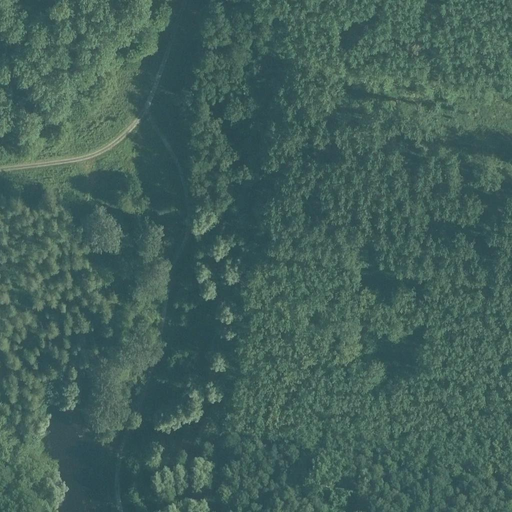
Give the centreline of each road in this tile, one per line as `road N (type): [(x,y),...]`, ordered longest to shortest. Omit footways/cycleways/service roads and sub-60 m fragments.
road 1 (track): [(125,511),(116,475),(194,218),(186,177),(143,110),(187,0)]
road 2 (track): [(143,110),(107,148),(0,169)]
